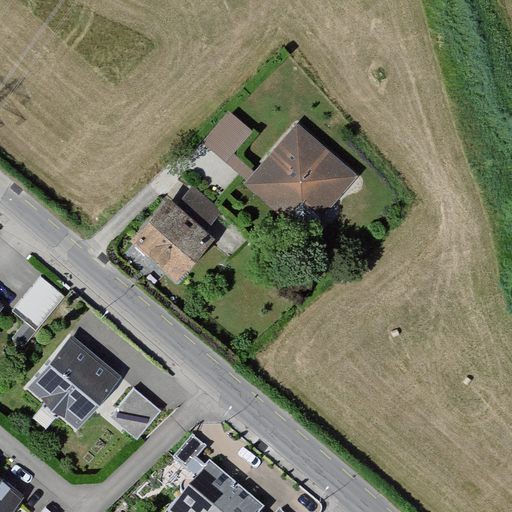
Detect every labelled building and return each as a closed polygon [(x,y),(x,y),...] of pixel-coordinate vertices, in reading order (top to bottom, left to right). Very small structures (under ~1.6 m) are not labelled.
[(362,178),(298,125),(247,186),(300,230),(294,238),(312,253),(320,242),(313,237),(362,178)] [(172,203),(136,242),(180,281),(215,242),(172,203)] [(38,326),(69,291),(46,271),(15,306),(38,326)] [(124,380),(74,337),(32,386),(83,429),(124,380)] [(162,412),(134,388),(110,418),(138,441),(162,412)] [(209,451),(197,440),(178,461),(190,472),(209,451)] [(222,511),(240,491),(213,468),(175,511),(222,511)] [(0,511),(16,511),(27,500),(2,479),(0,480),(0,511)] [(265,511),(240,491),(222,511),(265,511)]
